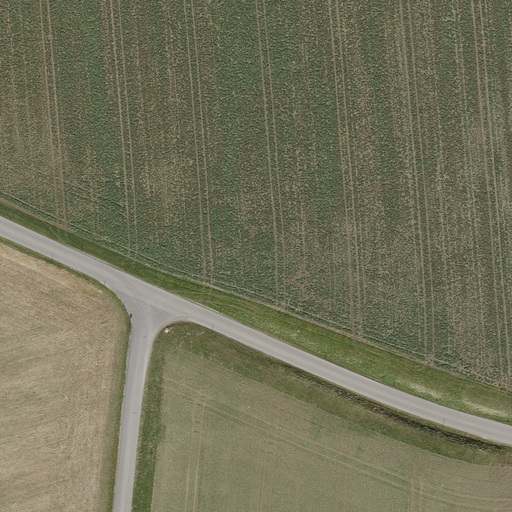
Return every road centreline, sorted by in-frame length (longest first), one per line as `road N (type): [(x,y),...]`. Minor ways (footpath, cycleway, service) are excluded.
road 1 (residential): [(511,436),(351,382),(0,226)]
road 2 (track): [(144,292),(123,511)]
